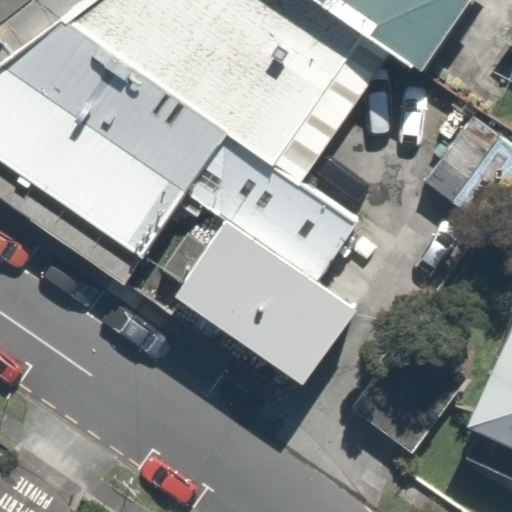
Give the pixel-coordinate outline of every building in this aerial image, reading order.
[(326,0),(0,0),(0,189),(114,271),(174,186),(205,209),(157,277),(298,378),(364,286),(328,260),(359,216),(288,165),(379,37),(326,0)] [(326,0),(379,37),(401,54),(439,0),(326,0)] [(511,0),(506,0),(485,30),(511,49),(511,0)] [(511,164),(511,138),(491,124),(436,202),(469,225),(511,164)] [(511,278),(510,278),(430,444),(511,482),(511,278)] [(452,370),(391,329),(338,407),(399,448),(452,370)]
